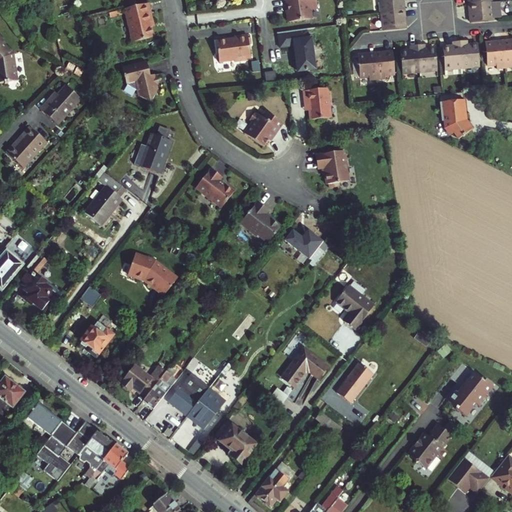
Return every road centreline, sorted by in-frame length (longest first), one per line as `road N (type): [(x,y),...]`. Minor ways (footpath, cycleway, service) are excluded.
road 1 (residential): [(173,0),(186,87),(209,136),(303,197),(376,217)]
road 2 (secondary): [(0,330),(231,511)]
